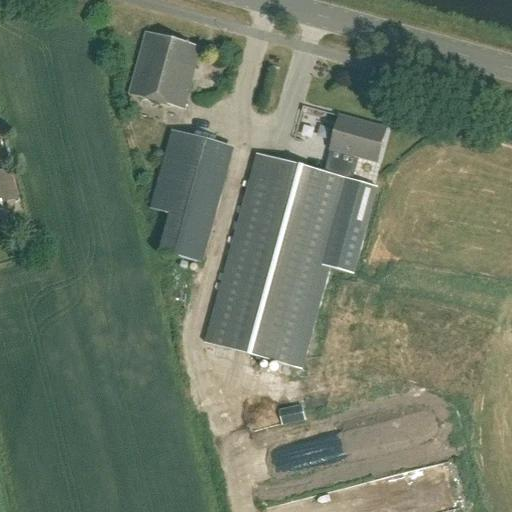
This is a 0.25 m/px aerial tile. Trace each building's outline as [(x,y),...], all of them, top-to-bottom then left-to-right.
[(200,51),(146,36),(129,98),(183,113),(200,51)] [(330,152),(324,175),(345,180),(351,182),(358,159),(376,164),(385,131),(339,118),(330,152)] [(234,149),(172,132),(151,210),(169,215),(158,253),(202,265),(234,149)] [(324,175),(258,157),(208,344),(295,367),(322,266),(344,272),(355,274),(377,189),(351,182),(345,180),(324,175)] [(17,200),(9,168),(0,170),(0,240),(11,238),(2,203),(17,200)] [(285,406),(288,425),(306,423),(304,404),(285,406)]
